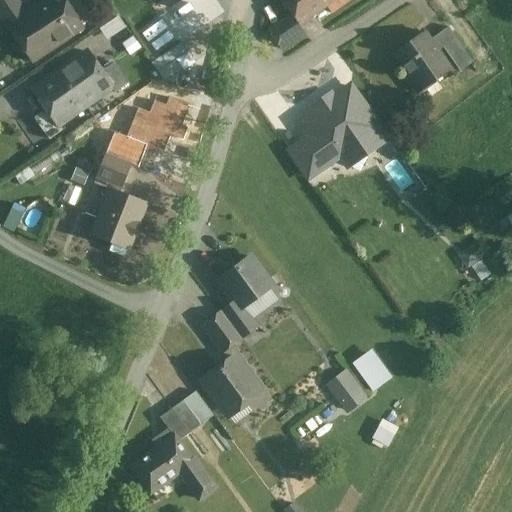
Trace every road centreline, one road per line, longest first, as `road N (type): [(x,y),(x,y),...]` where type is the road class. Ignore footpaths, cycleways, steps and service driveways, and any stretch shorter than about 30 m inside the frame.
road 1 (unclassified): [(239,71),(197,212),(84,511)]
road 2 (residential): [(239,71),(287,69),(402,0)]
